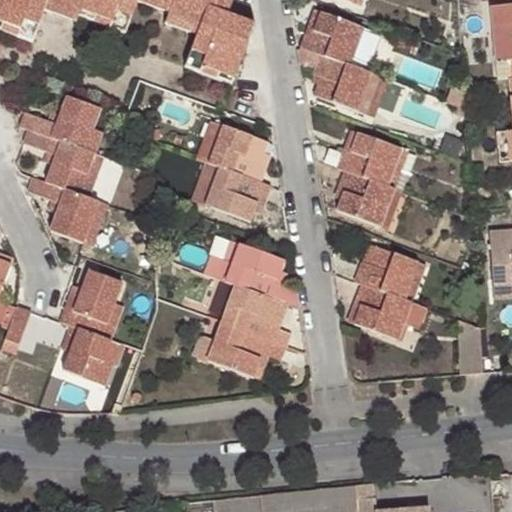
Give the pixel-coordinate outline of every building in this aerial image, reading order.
[(0,0),(0,27),(31,39),(44,9),(75,21),(78,12),(82,0),(0,0)] [(138,0),(167,11),(171,0),(82,0),(78,12),(125,31),(136,0),(138,0)] [(171,0),(167,11),(164,23),(197,35),(185,64),(231,83),(253,23),(226,13),(231,0),(171,0)] [(503,60),(504,77),(511,76),(511,2),(483,5),(488,61),(503,60)] [(314,9),(307,27),(314,29),(321,11),(314,9)] [(300,47),(349,65),(364,27),(321,11),(314,29),(307,27),(300,47)] [(349,65),(355,67),(371,29),(364,27),(349,65)] [(349,65),(300,47),(303,64),(316,69),(314,73),(322,76),(315,92),(356,107),(369,73),(355,67),(349,65)] [(369,73),(356,107),(363,112),(378,76),(369,73)] [(25,112),(20,126),(28,128),(85,149),(92,129),(100,108),(67,95),(60,113),(57,123),(48,120),(25,112)] [(57,123),(60,113),(51,110),(48,120),(57,123)] [(194,158),(206,163),(219,126),(208,120),(194,158)] [(219,126),(206,163),(218,167),(260,183),(268,162),(260,159),(266,143),(219,126)] [(85,149),(28,128),(23,143),(46,151),(56,155),(53,165),(46,183),(79,195),(94,153),(85,149)] [(101,132),(92,129),(85,149),(94,153),(101,132)] [(509,161),(506,129),(487,130),(490,162),(509,161)] [(338,167),(346,171),(386,186),(401,149),(358,132),(350,151),(345,149),(338,167)] [(407,151),(401,149),(386,186),(393,189),(407,151)] [(56,155),(46,151),(42,161),(53,165),(56,155)] [(79,195),(87,197),(102,156),(94,153),(79,195)] [(260,183),(218,167),(204,203),(250,220),(256,203),(263,205),(270,186),(260,183)] [(339,209),(380,225),(394,188),(393,189),(386,186),(346,171),(340,187),(346,190),(339,209)] [(46,183),(34,179),(29,192),(53,201),(61,203),(57,213),(51,232),(84,243),(99,201),(87,197),(79,195),(46,183)] [(394,188),(380,225),(386,228),(400,191),(394,188)] [(61,203),(53,201),(50,211),(57,213),(61,203)] [(99,201),(84,243),(92,246),(106,204),(99,201)] [(511,228),(490,230),(493,283),(511,282),(511,228)] [(232,263),(226,280),(235,285),(278,300),(284,281),(278,278),(285,261),(240,243),(232,263)] [(361,283),(404,299),(418,261),(375,245),(368,264),(362,262),(355,280),(361,283)] [(226,280),(232,263),(222,259),(215,276),(226,280)] [(0,292),(10,264),(0,260),(0,292)] [(404,299),(411,301),(424,264),(418,261),(404,299)] [(70,325),(102,337),(114,303),(122,283),(90,271),(82,290),(75,310),(66,306),(60,322),(70,325)] [(287,303),(297,307),(294,284),(284,281),(278,300),(281,301),(287,303)] [(511,282),(493,283),(494,299),(511,297),(511,282)] [(404,299),(361,283),(355,302),(361,304),(353,324),(396,339),(403,320),(418,325),(425,306),(411,301),(404,299)] [(235,285),(222,321),(274,340),(280,322),(274,320),(281,301),(278,300),(235,285)] [(73,287),(66,306),(75,310),(82,290),(73,287)] [(280,322),(287,303),(281,301),(274,320),(280,322)] [(102,337),(110,340),(123,307),(114,303),(102,337)] [(16,308),(5,338),(18,343),(31,313),(16,308)] [(459,372),(483,370),(480,329),(456,319),(459,372)] [(274,340),(222,321),(215,340),(208,360),(253,376),(260,357),(267,359),(270,355),(282,360),(287,345),(274,340)] [(102,337),(70,325),(62,347),(71,351),(64,370),(95,381),(110,340),(102,337)] [(197,356),(208,360),(215,340),(205,335),(197,356)] [(110,340),(95,381),(105,385),(120,343),(110,340)] [(259,379),(267,359),(260,357),(253,376),(259,379)] [(262,511),(261,496),(211,501),(212,511),(262,511)]
